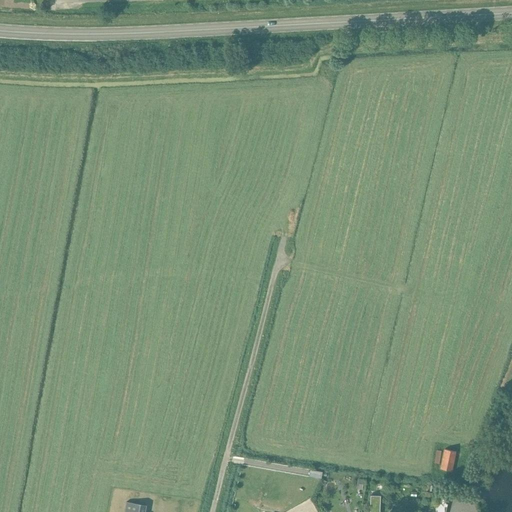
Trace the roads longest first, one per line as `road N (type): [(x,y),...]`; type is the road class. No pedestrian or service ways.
road 1 (primary): [(511,13),(124,33),(0,29)]
road 2 (unclassified): [(213,511),(282,242)]
